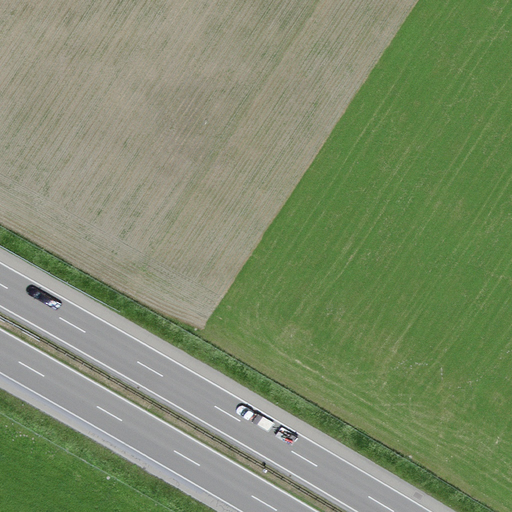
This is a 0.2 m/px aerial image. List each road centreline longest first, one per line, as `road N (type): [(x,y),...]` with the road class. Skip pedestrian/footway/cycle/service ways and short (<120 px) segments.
road 1 (motorway): [(395,511),(0,283)]
road 2 (motorway): [(0,352),(276,511)]
